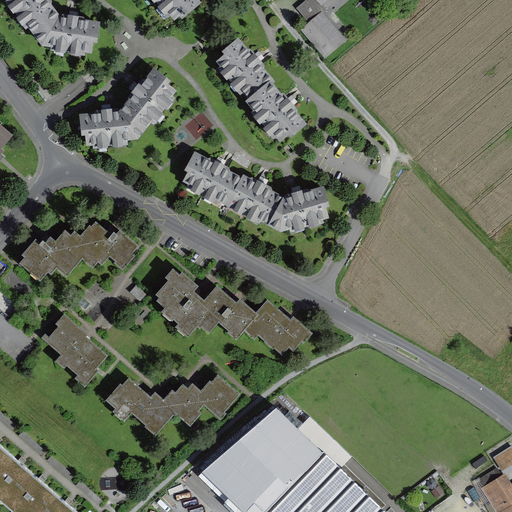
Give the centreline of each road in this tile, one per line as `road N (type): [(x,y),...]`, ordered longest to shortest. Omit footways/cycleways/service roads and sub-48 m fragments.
road 1 (residential): [(64,163),(450,374),(511,417)]
road 2 (track): [(284,22),(391,145),(378,185)]
road 3 (track): [(393,149),(511,267)]
